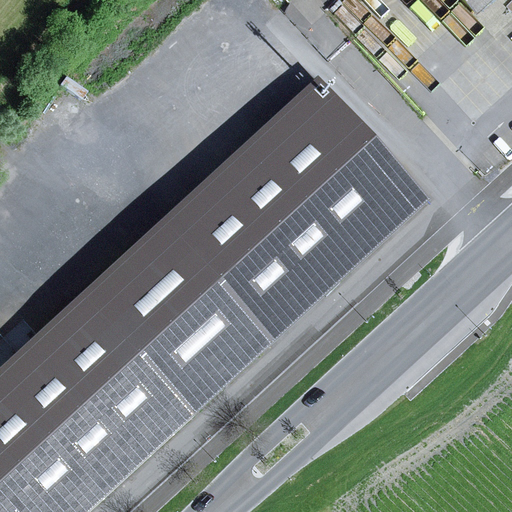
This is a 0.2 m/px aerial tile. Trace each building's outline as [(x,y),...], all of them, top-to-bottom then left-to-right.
[(444,125),(506,68),(442,0),(355,0),(340,15),(444,125)] [(511,0),(459,0),(472,14),(487,0),(511,0)] [(315,81),(139,242),(153,259),(330,97),(315,81)] [(427,203),(330,97),(153,259),(139,242),(79,298),(93,314),(0,399),(0,511),(89,511),(271,346),(257,331),(313,280),(326,295),(427,203)] [(257,331),(271,346),(326,295),(313,280),(257,331)] [(79,298),(0,369),(0,399),(93,314),(79,298)]
